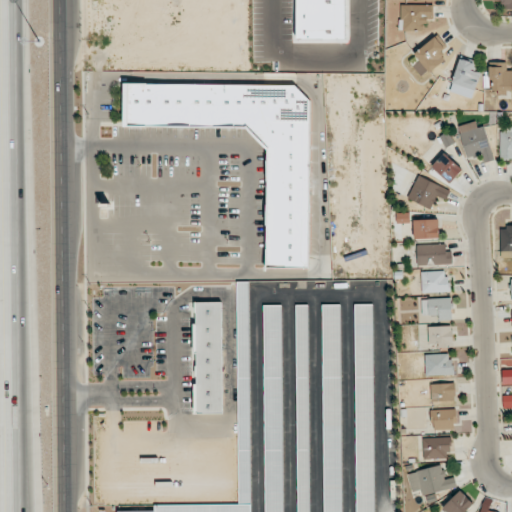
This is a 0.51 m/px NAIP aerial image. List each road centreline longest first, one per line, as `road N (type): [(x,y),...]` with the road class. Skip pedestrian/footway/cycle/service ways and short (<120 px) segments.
road 1 (motorway): [(17,511),(13,0)]
road 2 (secondary): [(65,511),(62,0)]
road 3 (residential): [(481,198),(493,460),(498,476),(511,484)]
